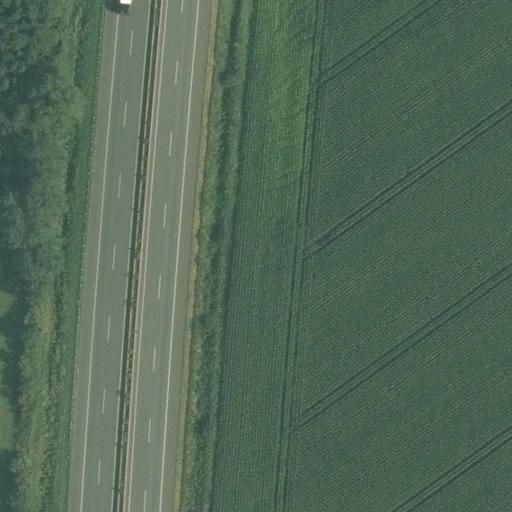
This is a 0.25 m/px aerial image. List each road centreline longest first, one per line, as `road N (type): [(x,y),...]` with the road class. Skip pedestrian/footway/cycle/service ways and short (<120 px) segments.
road 1 (motorway): [(143,511),(183,0)]
road 2 (motorway): [(134,0),(96,511)]
